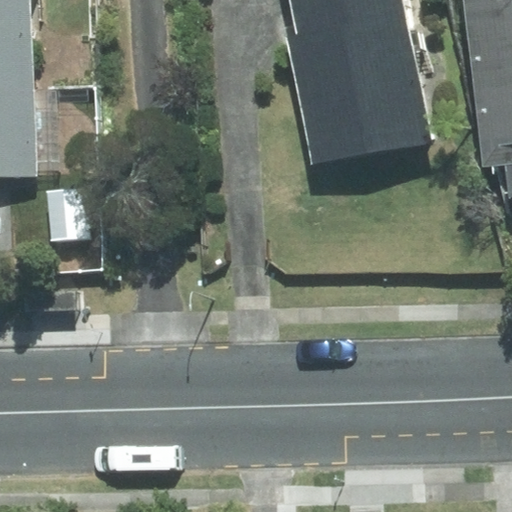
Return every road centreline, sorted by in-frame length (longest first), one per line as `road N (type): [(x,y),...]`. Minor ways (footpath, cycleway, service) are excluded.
road 1 (tertiary): [(511,399),(0,415)]
road 2 (unknown): [(146,411),(144,0)]
